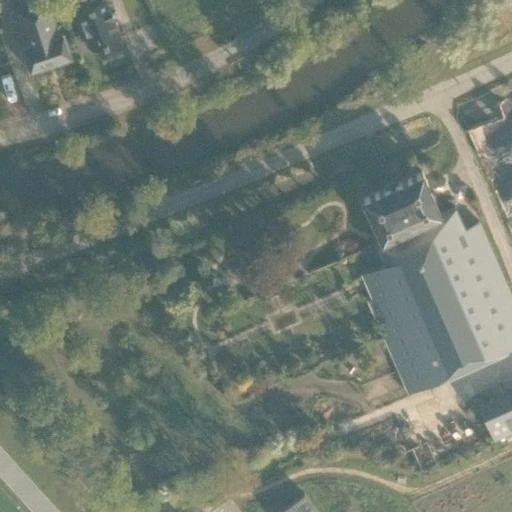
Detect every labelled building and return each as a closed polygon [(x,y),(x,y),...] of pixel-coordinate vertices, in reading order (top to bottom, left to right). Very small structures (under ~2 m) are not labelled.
[(56,15),(51,0),(37,0),(10,9),(17,29),(20,27),(26,44),(21,46),(30,70),(71,56),(63,32),(59,33),(53,16),(56,15)] [(72,0),(76,9),(75,10),(91,48),(120,35),(115,23),(116,23),(112,12),(111,12),(105,0),(72,0)] [(511,101),(474,117),(511,208),(511,101)] [(385,262),(361,273),(372,297),(368,298),(409,392),(511,345),(511,295),(479,220),(464,226),(455,205),(440,212),(422,171),(363,197),(382,239),(375,241),(385,262)] [(494,440),(511,431),(511,388),(478,404),(494,440)] [(318,511),(304,492),(276,511),(318,511)]
